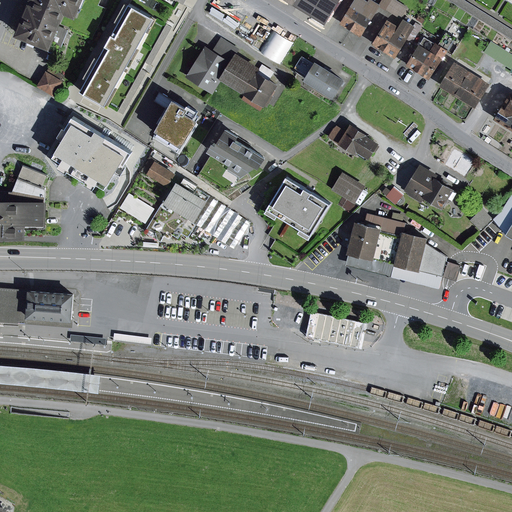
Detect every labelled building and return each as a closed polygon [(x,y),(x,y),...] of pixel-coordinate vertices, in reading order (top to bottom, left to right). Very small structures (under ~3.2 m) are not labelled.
[(81,0),(27,0),(12,39),(47,54),(62,18),(73,23),(81,0)] [(175,0),(131,0),(81,92),(119,113),(180,2),(175,0)] [(281,0),(324,26),(340,0),(281,0)] [(353,0),(354,0),(339,25),(360,39),(380,7),(378,6),(369,0),(353,0)] [(407,8),(394,0),(381,0),(378,6),(380,7),(400,20),(407,8)] [(511,30),(463,0),(447,0),(511,40),(511,30)] [(386,21),(371,46),(394,60),(410,35),(416,37),(422,28),(415,23),(413,27),(402,21),(398,28),(386,21)] [(205,47),(185,78),(212,95),(220,82),(263,110),(277,87),(256,74),(259,69),(236,56),(240,50),(221,38),(212,52),(205,47)] [(418,46),(405,67),(428,82),(448,52),(435,44),(434,45),(424,38),(419,47),(418,46)] [(511,54),(491,42),(484,53),(511,70),(510,73),(511,73),(511,54)] [(453,63),(438,88),(474,110),(490,85),(453,63)] [(343,82),(313,65),(302,83),(332,100),(343,82)] [(62,83),(45,72),(36,88),(53,98),(62,83)] [(174,102),(158,93),(154,102),(165,109),(155,125),(157,126),(153,135),(179,152),(196,125),(195,124),(197,120),(195,118),(197,115),(186,109),(184,111),(173,104),(174,102)] [(511,95),(510,94),(493,121),(511,133),(511,95)] [(129,150),(77,120),(55,158),(107,188),(129,150)] [(337,127),(333,130),(328,138),(337,145),(355,157),(356,155),(368,161),(378,146),(366,138),(366,137),(350,126),(345,132),(337,127)] [(237,139),(224,131),(213,149),(210,147),(205,155),(228,168),(226,171),(240,179),(253,171),(256,172),(263,161),(234,142),(237,139)] [(154,162),(146,176),(166,188),(175,175),(154,162)] [(0,236),(25,237),(24,229),(45,228),(45,195),(52,176),(23,165),(11,193),(0,192),(0,236)] [(437,176),(419,166),(403,192),(408,195),(407,196),(421,204),(423,201),(441,211),(454,192),(435,181),(437,176)] [(365,187),(342,173),(332,189),(347,199),(346,199),(355,205),(365,187)] [(330,204),(285,177),(265,210),(310,237),(330,204)] [(210,197),(179,178),(144,234),(161,244),(164,238),(169,242),(172,237),(178,240),(181,235),(188,239),(196,226),(193,224),(210,197)] [(395,205),(404,195),(394,187),(386,197),(395,205)] [(131,191),(120,212),(144,226),(156,206),(131,191)] [(193,224),(196,226),(234,249),(250,223),(210,197),(193,224)] [(492,219),(482,209),(470,221),(480,232),(492,219)] [(506,234),(493,221),(472,242),(486,255),(506,234)] [(426,240),(354,224),(346,257),(348,257),(442,280),(442,278),(446,262),(447,258),(425,245),(426,240)] [(442,280),(348,257),(345,267),(439,290),(442,280)] [(461,267),(446,262),(442,278),(456,282),(461,267)] [(27,317),(29,289),(0,287),(0,321),(73,327),(73,321),(27,317)] [(29,289),(27,317),(73,321),(75,293),(29,289)] [(115,333),(114,339),(152,344),(152,337),(115,333)] [(71,334),(71,341),(107,345),(107,338),(71,334)] [(0,383),(1,383),(36,386),(70,389),(100,393),(102,375),(72,371),(38,368),(2,364),(0,364),(0,383)]
